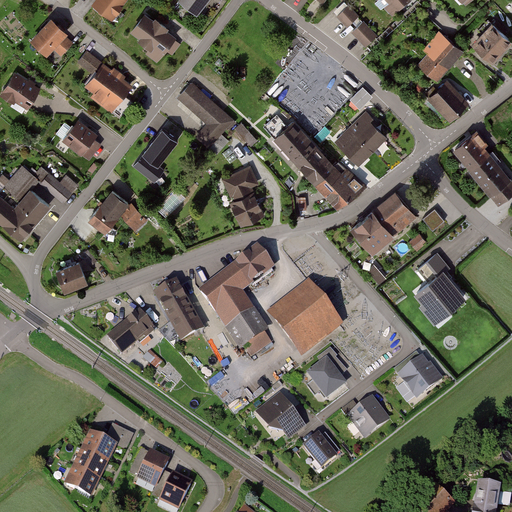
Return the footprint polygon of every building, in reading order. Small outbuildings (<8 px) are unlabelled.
[(99,0),(94,8),(113,22),(129,0),(99,0)] [(180,0),(197,12),(205,0),(180,0)] [(379,0),(393,15),(409,0),(379,0)] [(359,17),(349,5),(336,17),(347,28),(359,17)] [(159,64),(179,40),(145,13),(130,32),(150,48),(146,53),(159,64)] [(63,57),(76,43),(51,20),(31,42),(47,56),(54,49),(63,57)] [(497,20),(474,46),(492,62),(511,41),(502,32),(506,28),(497,20)] [(363,22),(352,33),(368,48),(379,36),(363,22)] [(430,53),(421,64),(439,80),(464,51),(440,30),(424,49),(430,53)] [(132,86),(104,64),(84,89),(113,111),(132,86)] [(1,93),(28,109),(42,87),(15,70),(1,93)] [(366,82),(352,96),(362,106),(376,92),(366,82)] [(467,103),(447,83),(436,94),(432,90),(427,95),(450,119),(467,103)] [(190,85),(181,95),(210,121),(197,137),(215,153),(227,140),(221,134),(234,120),(221,109),(219,111),(190,85)] [(387,134),(363,111),(335,140),(359,163),(387,134)] [(277,116),(265,126),(339,207),(367,187),(338,163),(333,167),(293,122),(287,127),(277,116)] [(107,140),(78,120),(64,140),(93,160),(107,140)] [(257,140),(241,123),(235,129),(252,146),(257,140)] [(163,129),(134,166),(155,183),(165,170),(159,165),(177,141),(163,129)] [(511,174),(477,132),(456,149),(501,204),(511,194),(511,174)] [(49,173),(40,182),(22,167),(0,193),(0,224),(23,244),(54,207),(35,191),(41,184),(63,203),(77,186),(65,176),(60,182),(49,173)] [(244,226),(265,216),(251,187),(258,183),(251,167),(223,179),(244,226)] [(89,221),(106,235),(130,205),(113,191),(89,221)] [(397,193),(373,213),(394,238),(418,218),(397,193)] [(135,206),(123,217),(136,232),(149,222),(135,206)] [(445,220),(435,208),(423,218),(433,230),(445,220)] [(373,213),(351,231),(372,256),(394,238),(373,213)] [(426,242),(420,235),(411,242),(417,249),(426,242)] [(260,248),(198,293),(226,332),(232,328),(249,353),(268,341),(251,315),(255,311),(243,294),(276,270),(260,248)] [(97,261),(88,250),(82,255),(91,265),(97,261)] [(449,268),(437,253),(418,269),(430,283),(418,293),(436,315),(443,308),(446,312),(464,298),(443,273),(449,268)] [(79,262),(57,271),(65,290),(87,281),(79,262)] [(385,278),(374,265),(368,271),(380,283),(385,278)] [(176,283),(156,294),(182,340),(202,329),(176,283)] [(313,290),(275,319),(297,348),(335,319),(313,290)] [(143,312),(108,339),(122,357),(157,331),(143,312)] [(426,356),(400,377),(419,401),(445,380),(426,356)] [(329,361),(309,375),(327,401),(347,387),(329,361)] [(284,396),(257,414),(270,434),(288,436),(304,425),(284,396)] [(371,401),(350,417),(365,437),(386,421),(371,401)] [(358,407),(353,402),(342,411),(346,417),(358,407)] [(117,448),(89,434),(65,484),(94,498),(117,448)] [(322,435),(305,449),(322,471),(339,457),(322,435)] [(170,462),(150,453),(138,481),(157,490),(170,462)] [(194,484),(173,475),(161,501),(181,511),(194,484)] [(499,511),(503,489),(478,485),(473,511),(499,511)] [(420,511),(450,511),(457,506),(441,491),(420,511)]
